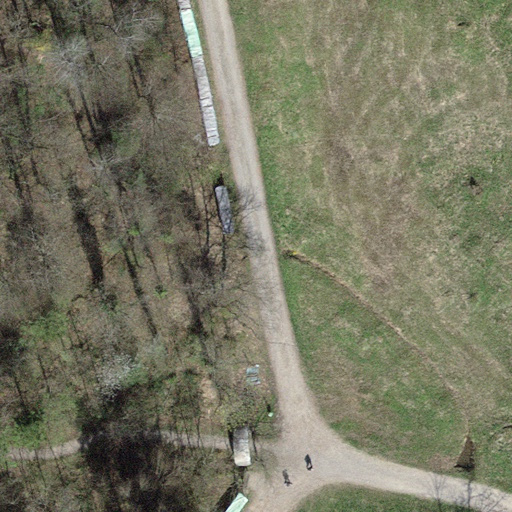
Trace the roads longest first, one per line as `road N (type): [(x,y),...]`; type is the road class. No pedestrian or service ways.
road 1 (track): [(327,452),(306,428),(288,381),(213,0)]
road 2 (track): [(511,509),(362,470),(327,452)]
